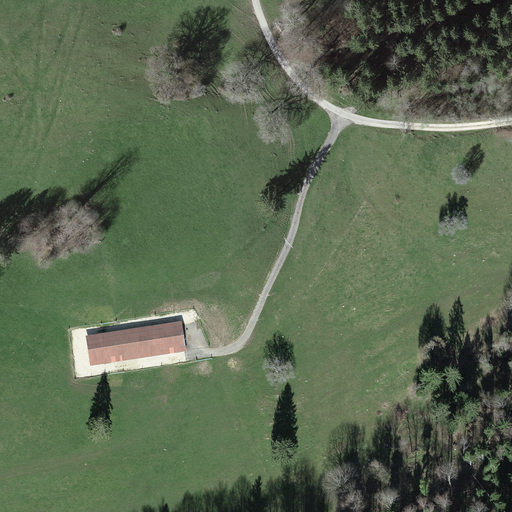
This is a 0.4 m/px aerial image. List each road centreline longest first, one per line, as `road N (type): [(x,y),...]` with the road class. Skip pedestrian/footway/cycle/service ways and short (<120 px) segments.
road 1 (track): [(194,354),(243,340),(337,115)]
road 2 (track): [(337,115),(395,127),(511,122)]
road 3 (track): [(255,0),(286,67),(337,115)]
